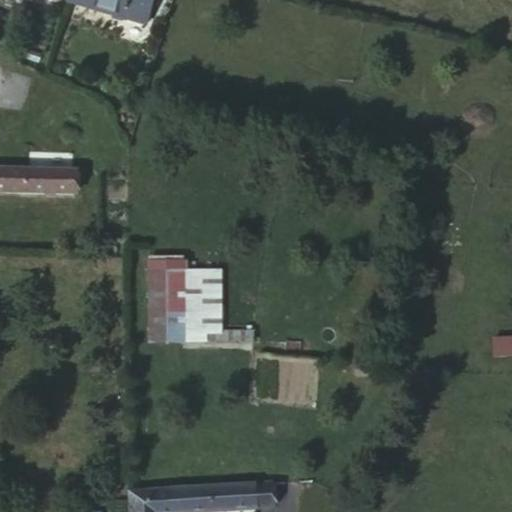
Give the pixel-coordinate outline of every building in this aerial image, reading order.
[(60,0),(60,1),(135,19),(139,0),(60,0)] [(0,193),(75,196),(77,170),(0,167),(0,193)] [(206,332),(222,332),(222,266),(188,266),(188,258),(146,258),(146,342),(206,342),(206,332)] [(491,356),(511,355),(511,332),(491,332),(491,356)] [(264,504),(289,502),(287,477),(263,478),(264,504)] [(130,491),(129,511),(181,511),(264,504),(263,478),(130,491)]
